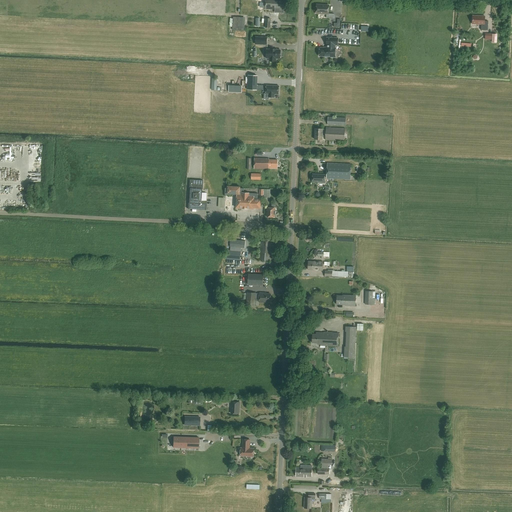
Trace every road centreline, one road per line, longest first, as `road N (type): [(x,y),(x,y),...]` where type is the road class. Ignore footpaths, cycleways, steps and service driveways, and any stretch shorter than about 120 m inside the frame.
road 1 (unclassified): [(279,511),(302,0)]
road 2 (track): [(0,214),(185,224)]
